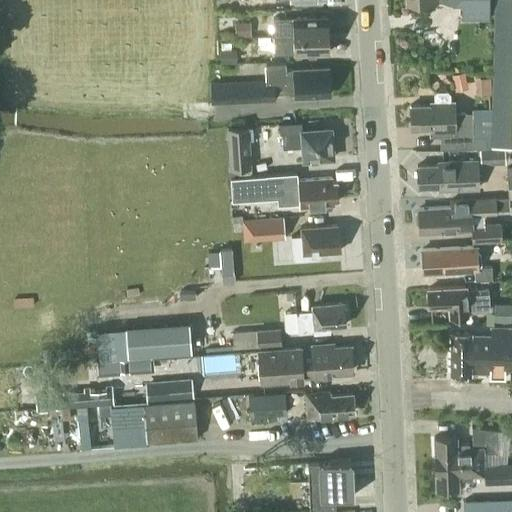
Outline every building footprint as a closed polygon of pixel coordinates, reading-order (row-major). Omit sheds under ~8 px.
[(469,22),(490,22),(489,0),(405,0),(406,3),(439,2),(452,0),(464,1),(463,19),(469,19),(469,22)] [(511,0),(494,0),(494,7),(511,8),(511,0)] [(494,19),(511,19),(511,8),(494,7),(494,19)] [(274,35),(327,34),(327,16),(274,18),(274,35)] [(494,31),(511,31),(511,19),(494,19),(494,31)] [(248,34),(248,21),(234,22),(234,35),(248,34)] [(493,42),(511,43),(511,31),(494,31),(493,42)] [(328,52),(327,34),(274,35),(275,52),(295,52),(295,53),(328,52)] [(270,36),(259,36),(259,47),(270,47),(270,36)] [(493,54),(511,54),(511,43),(493,42),(493,54)] [(234,60),(234,49),(221,49),(221,60),(234,60)] [(493,65),(511,66),(511,54),(493,54),(493,65)] [(329,66),(293,67),(287,68),(286,62),(267,63),(268,81),(212,83),(212,101),(276,98),(276,91),(294,90),(295,96),(330,95),(329,66)] [(492,77),(511,77),(511,66),(493,65),(492,77)] [(464,71),(452,74),(454,82),(466,80),(464,71)] [(489,75),(479,75),(479,91),(489,91),(489,75)] [(492,89),(511,89),(511,77),(492,77),(492,89)] [(492,100),(511,101),(511,89),(492,89),(492,100)] [(491,112),(511,112),(511,101),(492,100),(491,112)] [(442,147),(474,147),(473,112),(456,112),(456,101),(434,102),(434,104),(411,105),(412,127),(430,128),(431,135),(441,135),(442,147)] [(491,123),(511,124),(511,112),(491,112),(491,113),(491,123)] [(490,146),(491,135),(491,123),(491,113),(474,113),(475,147),(490,146)] [(332,127),(304,129),(303,120),(282,122),(284,146),(303,145),(304,159),(334,156),(332,127)] [(491,135),(511,135),(511,124),(491,123),(491,135)] [(231,175),(252,173),(249,125),(228,126),(231,175)] [(490,146),(490,147),(511,147),(511,135),(491,135),(490,146)] [(505,148),(481,148),(481,164),(506,163),(505,148)] [(440,189),(478,187),(477,159),(439,161),(439,164),(417,165),(418,187),(440,186),(440,189)] [(273,174),(275,194),(278,194),(278,203),(300,201),(301,205),(334,203),(334,198),(339,198),(338,178),(334,178),(334,175),(298,178),(298,172),(273,174)] [(233,198),(274,196),(273,174),(231,176),(233,198)] [(473,227),(472,217),(486,216),(486,210),(507,209),(507,196),(456,199),(457,205),(420,208),(421,230),(469,227),(470,240),(503,238),(502,225),(473,227)] [(286,237),(284,216),(243,219),(245,240),(286,237)] [(320,251),(341,249),(338,222),(302,226),(302,234),(292,235),(294,257),(317,255),(320,251)] [(424,271),(474,268),(473,245),(422,249),(424,271)] [(490,288),(467,289),(467,286),(427,288),(429,306),(449,305),(450,316),(468,315),(468,311),(492,310),(490,288)] [(330,326),(346,324),(344,302),(313,304),(313,310),(297,311),(299,331),(314,330),(314,331),(330,330),(330,326)] [(511,303),(494,303),(494,318),(511,318),(511,303)] [(128,357),(192,353),(190,321),(126,326),(128,357)] [(506,368),(511,367),(511,327),(491,326),(491,333),(472,333),(472,331),(452,330),(451,371),(471,372),(471,366),(490,367),(490,378),(506,378),(506,368)] [(234,348),(282,344),(280,327),(233,331),(234,348)] [(302,349),(302,347),(263,351),(265,380),(304,377),(304,375),(314,374),(314,376),(332,375),(332,372),(353,370),(350,346),(333,347),(333,344),(311,346),(311,348),(302,349)] [(155,356),(96,360),(97,373),(156,368),(155,356)] [(193,397),(192,380),(145,384),(146,401),(193,397)] [(37,409),(114,403),(112,385),(106,385),(106,389),(90,390),(90,387),(84,387),(84,390),(64,392),(64,390),(36,392),(37,409)] [(250,392),(251,412),(287,410),(285,390),(250,392)] [(354,410),(353,392),(331,393),(331,390),(306,391),(308,418),(334,416),(334,413),(354,410)] [(197,437),(195,400),(110,405),(112,444),(148,442),(197,437)] [(434,436),(435,460),(484,458),(484,452),(499,451),(498,429),(473,426),(474,446),(470,447),(470,441),(458,442),(457,435),(434,436)] [(484,464),(484,458),(435,460),(436,488),(459,487),(459,480),(472,479),(472,475),(484,474),(485,483),(511,481),(511,463),(484,464)] [(309,480),(352,478),(352,460),(319,461),(319,462),(308,462),(309,480)] [(353,496),(352,478),(309,480),(310,511),(336,509),(335,496),(353,496)] [(467,511),(499,511),(499,500),(467,501),(467,511)]
